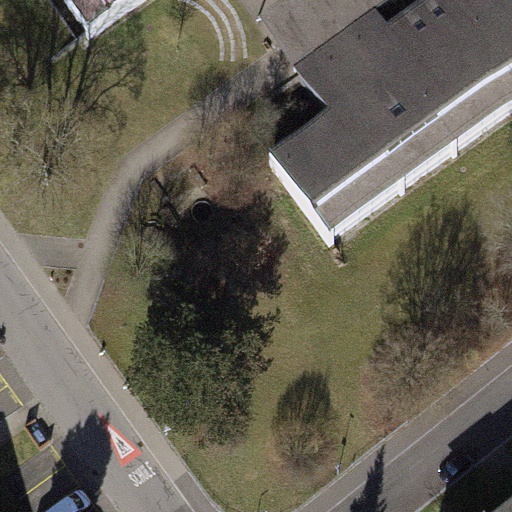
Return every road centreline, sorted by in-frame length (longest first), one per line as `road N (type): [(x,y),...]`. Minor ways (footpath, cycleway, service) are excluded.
road 1 (residential): [(0,293),(156,511)]
road 2 (residential): [(374,511),(511,404)]
